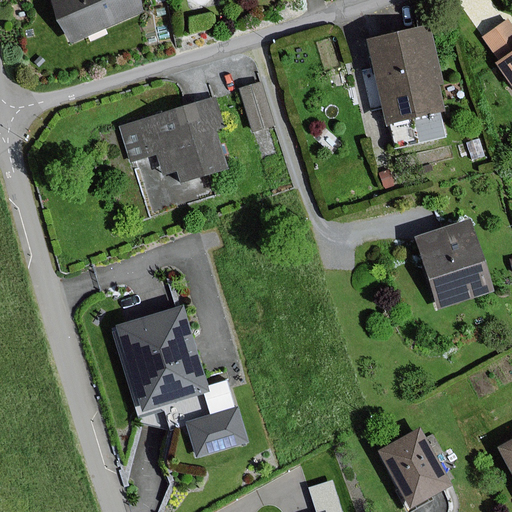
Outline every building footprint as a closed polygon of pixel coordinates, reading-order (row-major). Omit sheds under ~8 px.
[(136,0),(51,0),(72,47),(144,16),(136,0)] [(511,30),(507,22),(483,39),(498,60),(495,63),(511,87),(511,30)] [(428,27),(366,40),(385,124),(443,111),(437,86),(441,85),(428,27)] [(264,84),(242,90),(255,132),(276,125),(264,84)] [(223,127),(215,98),(120,126),(130,162),(157,154),(163,174),(177,170),(182,183),(227,170),(215,129),(223,127)] [(468,222),(413,239),(436,310),(490,293),(468,222)] [(180,309),(116,328),(140,411),(204,392),(180,309)] [(238,409),(187,422),(196,457),(247,444),(238,409)] [(415,430),(378,451),(411,508),(448,487),(415,430)] [(511,440),(496,449),(511,478),(511,440)] [(332,476),(310,480),(315,510),(338,506),(332,476)]
